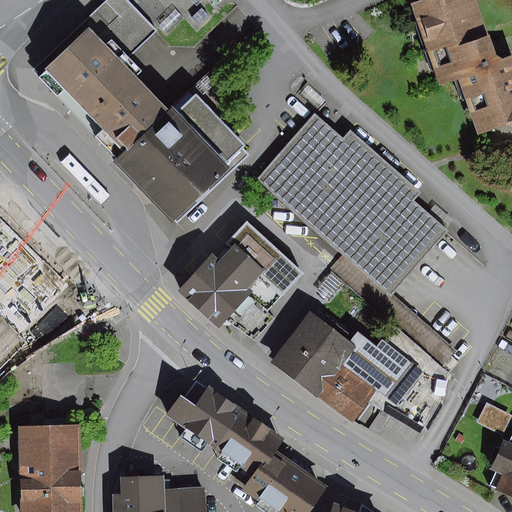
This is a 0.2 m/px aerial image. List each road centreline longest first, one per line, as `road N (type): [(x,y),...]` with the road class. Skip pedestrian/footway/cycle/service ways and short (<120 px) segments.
road 1 (residential): [(263,0),(294,52),(511,248)]
road 2 (primary): [(447,511),(265,396),(186,331)]
road 3 (primary): [(186,331),(0,141)]
road 4 (residential): [(186,331),(119,428),(101,511)]
